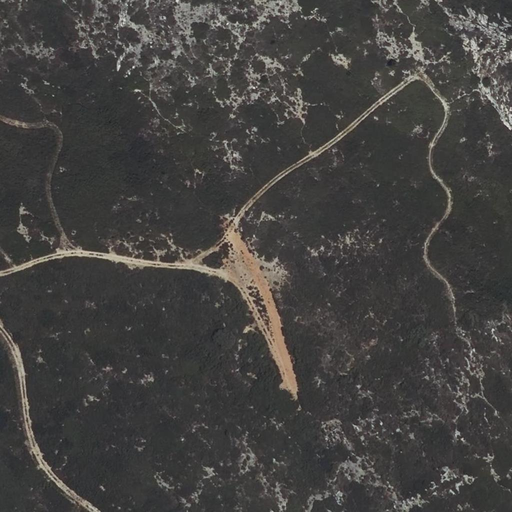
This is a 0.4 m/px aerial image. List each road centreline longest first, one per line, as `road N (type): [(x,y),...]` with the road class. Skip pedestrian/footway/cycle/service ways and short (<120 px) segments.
road 1 (track): [(0,270),(71,252),(207,270),(245,283),(292,383)]
road 2 (track): [(0,327),(41,465),(92,511)]
